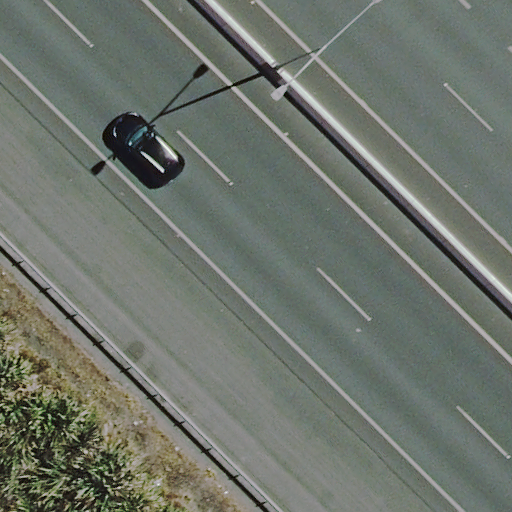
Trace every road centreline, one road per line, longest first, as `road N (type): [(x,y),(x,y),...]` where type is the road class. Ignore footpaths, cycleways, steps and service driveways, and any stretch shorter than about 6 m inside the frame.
road 1 (motorway): [(511,464),(40,0)]
road 2 (motorway): [(360,0),(511,148)]
